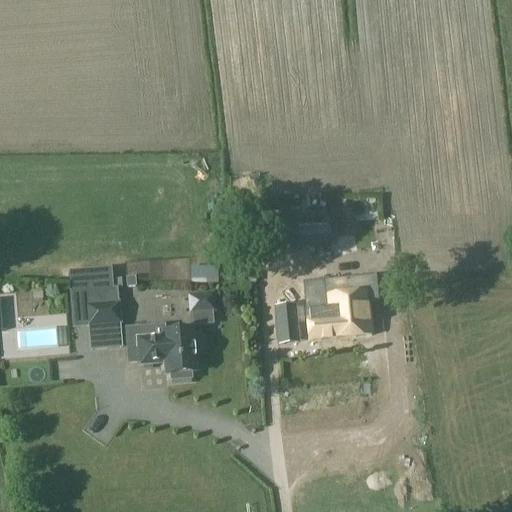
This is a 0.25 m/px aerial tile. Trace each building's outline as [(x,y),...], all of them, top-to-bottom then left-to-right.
[(349,187),(349,206),(370,206),(370,187),(349,187)] [(325,212),(285,215),(287,248),(328,246),(325,212)] [(258,218),(236,219),(238,249),(260,249),(258,218)] [(88,328),(119,325),(118,305),(117,290),(112,291),(111,270),(89,272),(91,292),(85,293),(88,328)] [(380,307),(380,306),(397,305),(396,293),(379,294),(367,295),(367,297),(324,301),(325,321),(307,322),(308,343),(370,337),(368,309),(380,307)] [(191,317),(211,315),(215,315),(214,295),(187,297),(188,317),(191,317)] [(294,308),(275,310),(279,348),(298,346),(294,308)] [(191,375),(195,374),(193,354),(201,353),(199,336),(192,336),(192,332),(162,335),(162,339),(137,341),(139,368),(155,366),(155,364),(164,363),(165,377),(169,376),(170,381),(191,379),(191,375)]
